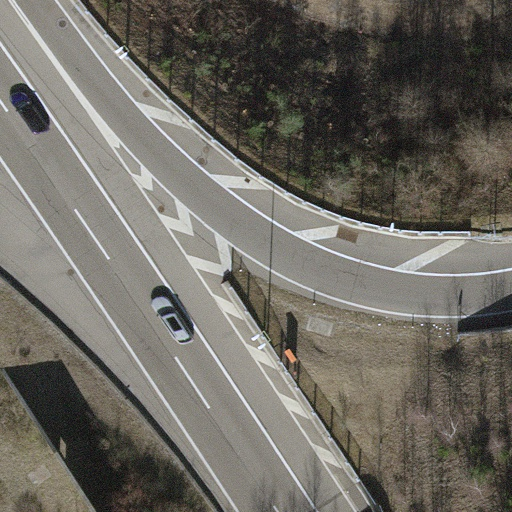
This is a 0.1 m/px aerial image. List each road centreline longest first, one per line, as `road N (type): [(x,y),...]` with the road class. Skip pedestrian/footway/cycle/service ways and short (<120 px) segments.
road 1 (motorway): [(511,283),(444,289),(366,278),(244,222),(136,134),(7,0)]
road 2 (motorway): [(288,511),(0,95)]
